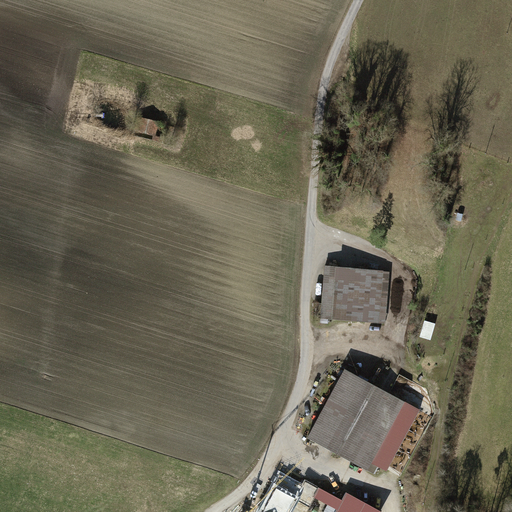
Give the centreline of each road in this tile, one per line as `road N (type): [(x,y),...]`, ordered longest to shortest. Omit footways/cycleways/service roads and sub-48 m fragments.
road 1 (track): [(212,511),(267,461),(298,393),(308,355),(304,316),(323,91),(360,0)]
road 2 (unknown): [(275,445),(389,496),(392,511)]
